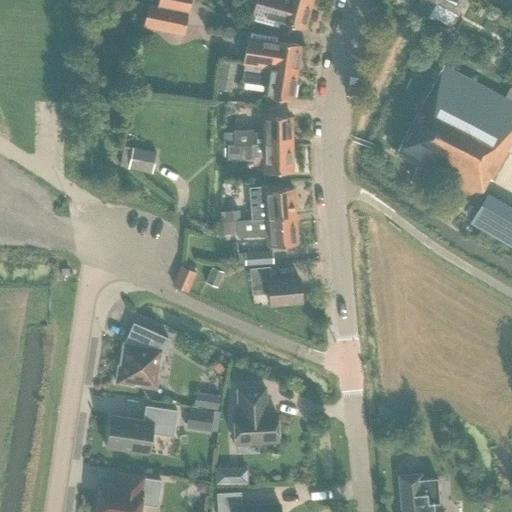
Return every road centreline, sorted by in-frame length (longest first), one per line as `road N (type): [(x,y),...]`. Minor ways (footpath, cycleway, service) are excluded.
road 1 (tertiary): [(362,511),(332,125),(356,0)]
road 2 (residential): [(53,511),(92,259)]
